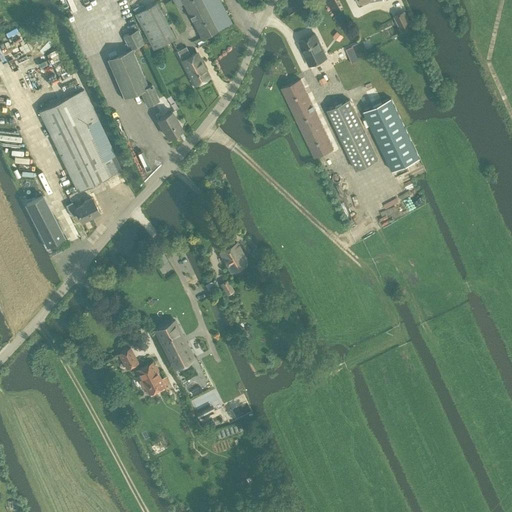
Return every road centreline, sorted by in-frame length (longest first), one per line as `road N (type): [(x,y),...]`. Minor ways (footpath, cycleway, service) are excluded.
road 1 (unclassified): [(0,360),(205,128),(274,0)]
road 2 (track): [(145,511),(38,321)]
road 3 (track): [(368,271),(205,128)]
road 4 (track): [(478,289),(445,286),(384,262),(359,263)]
road 5 (track): [(503,0),(488,61),(511,114)]
